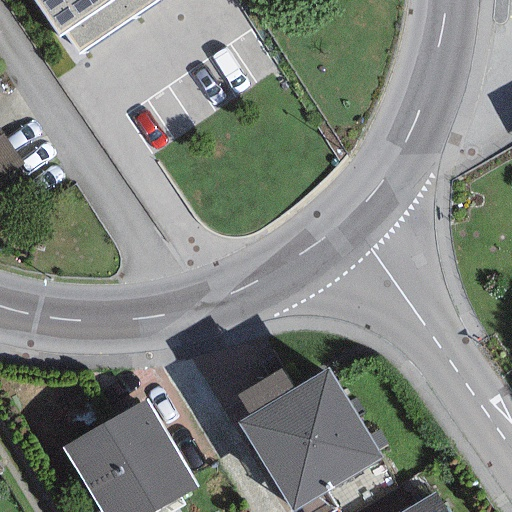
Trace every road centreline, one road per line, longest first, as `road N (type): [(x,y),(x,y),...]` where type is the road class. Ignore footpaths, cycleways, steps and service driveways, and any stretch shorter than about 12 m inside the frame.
road 1 (tertiary): [(0,306),(95,321),(190,310),(249,286),(347,220)]
road 2 (residential): [(511,455),(347,220)]
road 3 (tertiary): [(347,220),(386,172),(425,94),(445,0)]
